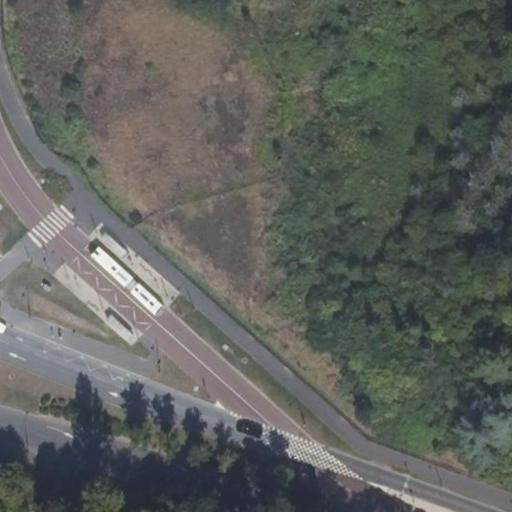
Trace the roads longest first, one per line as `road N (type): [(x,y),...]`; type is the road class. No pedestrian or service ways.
road 1 (secondary): [(481,511),(0,342)]
road 2 (secondary): [(0,427),(267,511)]
